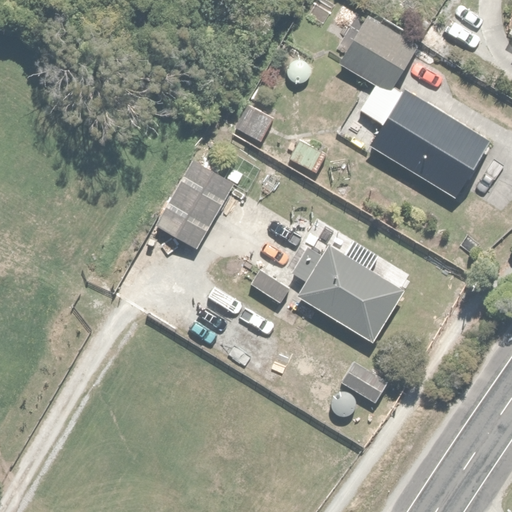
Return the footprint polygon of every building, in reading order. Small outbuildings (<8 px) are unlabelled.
[(354,0),(351,0),(331,41),(384,68),(406,26),(354,0)] [(398,72),(367,125),(447,172),(478,120),(398,72)] [(257,121),(245,112),(235,126),(257,142),(273,119),(263,112),(257,121)] [(299,137),(286,159),(312,174),(324,152),(299,137)] [(186,228),(217,169),(181,150),(151,209),(186,228)] [(392,268),(323,232),(299,278),(368,314),(392,268)] [(289,290),(257,268),(246,284),(278,306),(289,290)] [(385,381),(355,361),(340,383),(370,403),(385,381)] [(50,511),(56,504),(34,490),(20,511),(50,511)]
